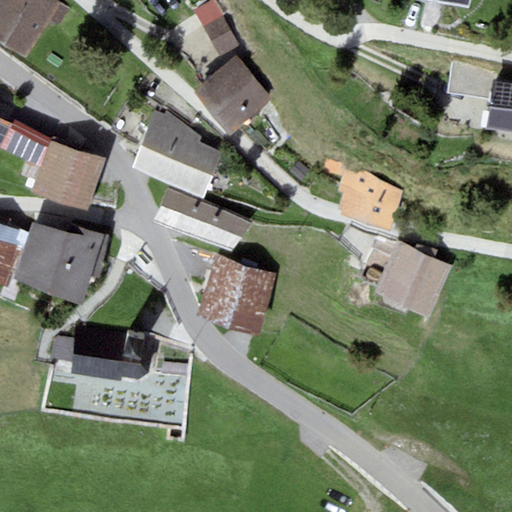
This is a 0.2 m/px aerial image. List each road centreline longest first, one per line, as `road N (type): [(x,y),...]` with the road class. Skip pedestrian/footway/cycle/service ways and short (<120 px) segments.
road 1 (tertiary): [(427,511),(338,436),(224,356),(200,330),(109,145),(0,61)]
road 2 (residential): [(511,252),(388,234),(313,205),(82,0)]
